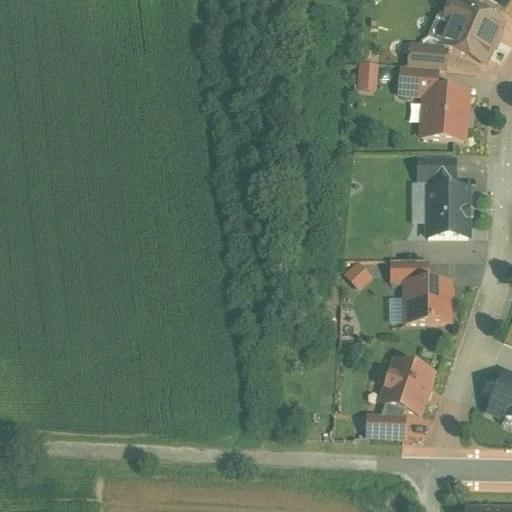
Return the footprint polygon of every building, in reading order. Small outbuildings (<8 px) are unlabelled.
[(511,6),(511,1),(509,0),(480,0),(505,16),(511,6)] [(502,29),(455,8),(451,9),(446,20),(446,21),(447,25),(453,28),(443,50),(446,51),(485,69),(492,52),(495,51),(498,43),(497,40),(502,29)] [(442,18),(430,44),(423,48),(423,53),(441,55),(444,56),(446,51),(443,50),(453,28),(447,25),(446,21),(446,20),(442,18)] [(423,53),(411,52),(409,74),(438,77),(445,77),(447,57),(444,56),(441,55),(423,53)] [(373,72),(361,71),(359,95),(371,96),(373,72)] [(409,74),(402,73),(400,101),(414,102),(415,89),(437,91),(438,77),(409,74)] [(468,98),(431,95),(428,126),(423,130),(422,144),(464,147),(468,98)] [(460,168),(420,168),(420,196),(425,196),(461,196),(460,168)] [(461,196),(425,196),(426,253),(477,253),(477,195),(461,196)] [(428,266),(392,266),(392,291),(406,291),(406,290),(428,289),(428,266)] [(367,280),(359,271),(347,282),(356,291),(367,280)] [(428,289),(406,290),(406,291),(406,329),(450,329),(450,289),(428,289)] [(433,379),(395,366),(381,408),(419,421),(433,379)] [(511,381),(510,380),(493,418),(511,427),(511,381)] [(405,424),(369,422),(368,443),(404,444),(405,424)]
